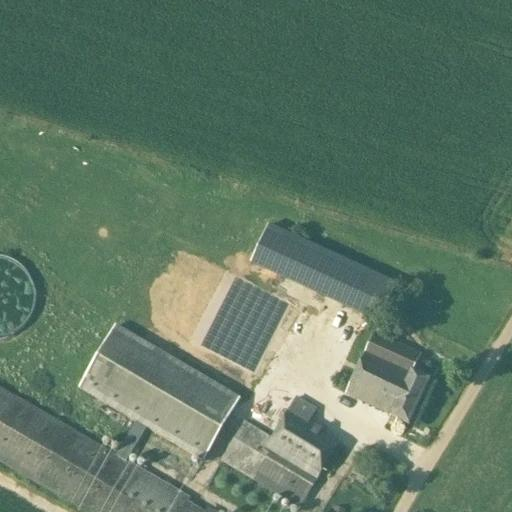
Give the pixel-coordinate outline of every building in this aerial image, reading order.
[(397,284),(305,242),(269,226),(251,265),(286,282),(379,325),(397,284)] [(0,327),(26,328),(27,265),(0,264),(0,327)] [(98,445),(63,425),(0,388),(0,464),(29,482),(81,511),(216,511),(208,508),(205,511),(201,511),(189,504),(191,499),(127,463),(147,430),(204,463),(241,400),(116,327),(78,390),(136,423),(116,456),(109,452),(110,451),(98,445)] [(430,381),(413,373),(421,355),(375,334),(346,395),(391,417),(388,421),(395,424),(398,420),(409,425),(430,381)] [(296,398),(272,439),(244,421),(220,463),(300,510),(318,481),(341,442),(310,424),(317,409),(296,398)]
